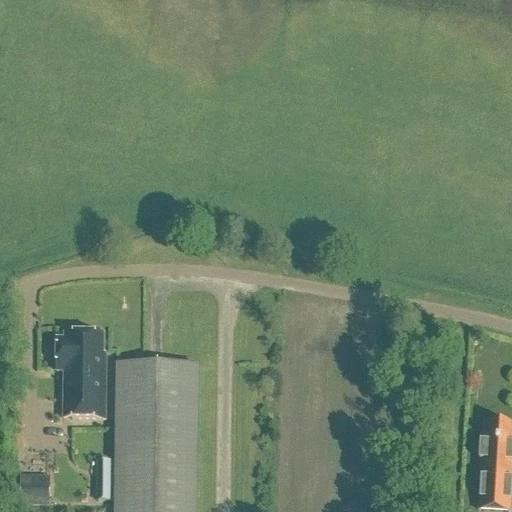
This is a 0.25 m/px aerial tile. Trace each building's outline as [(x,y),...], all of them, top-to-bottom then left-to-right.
[(103,358),(103,339),(65,338),(65,343),(57,343),(57,375),(64,375),(64,423),(104,423),(105,358),(103,358)] [(117,369),(115,511),(195,511),(197,370),(117,369)] [(480,447),(479,464),(482,464),(479,503),(510,505),(511,471),(511,429),(484,428),(483,447),(480,447)] [(107,503),(108,463),(99,463),(98,502),(107,503)] [(46,505),(46,478),(15,477),(15,505),(46,505)]
